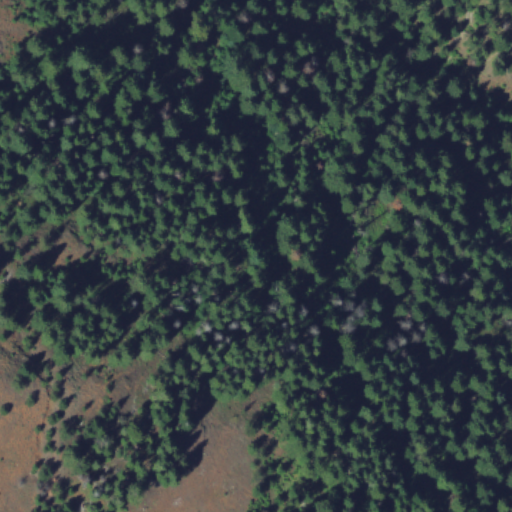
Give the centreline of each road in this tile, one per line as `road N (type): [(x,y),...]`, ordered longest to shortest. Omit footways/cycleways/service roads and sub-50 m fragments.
road 1 (residential): [(402,511),(208,126),(208,11),(221,0)]
road 2 (residential): [(5,511),(39,436),(0,244)]
